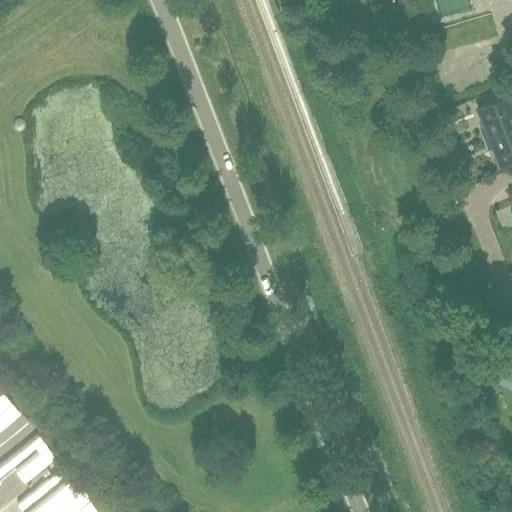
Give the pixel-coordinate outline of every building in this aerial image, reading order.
[(485,138),(511,127),(511,94),(478,108),(486,126),(481,128),(485,138)] [(511,127),(485,138),(489,149),(494,147),(501,165),(511,160),(511,127)] [(511,208),(510,204),(495,210),(503,229),(511,224),(511,208)] [(0,406),(17,392),(0,371),(0,406)] [(42,460),(59,446),(28,409),(0,432),(0,456),(8,466),(32,447),(42,460)]
